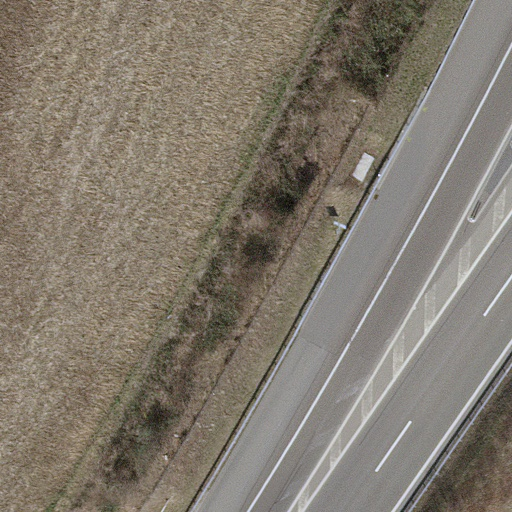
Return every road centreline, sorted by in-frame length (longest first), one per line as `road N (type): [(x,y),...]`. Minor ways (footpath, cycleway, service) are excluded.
road 1 (motorway): [(511,88),(270,511)]
road 2 (motorway): [(511,278),(349,511)]
